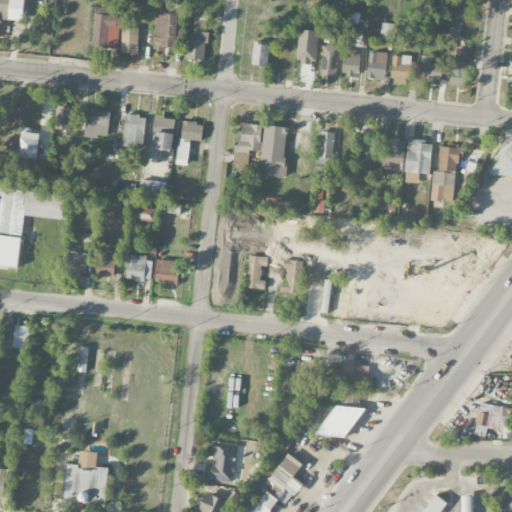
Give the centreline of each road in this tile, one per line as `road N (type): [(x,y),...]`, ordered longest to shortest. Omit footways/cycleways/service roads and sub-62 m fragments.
road 1 (residential): [(235,0),(180,511)]
road 2 (residential): [(511,121),(0,68)]
road 3 (residential): [(467,349),(0,297)]
road 4 (secondary): [(341,511),(511,290)]
road 5 (residential): [(511,452),(436,454),(393,443)]
